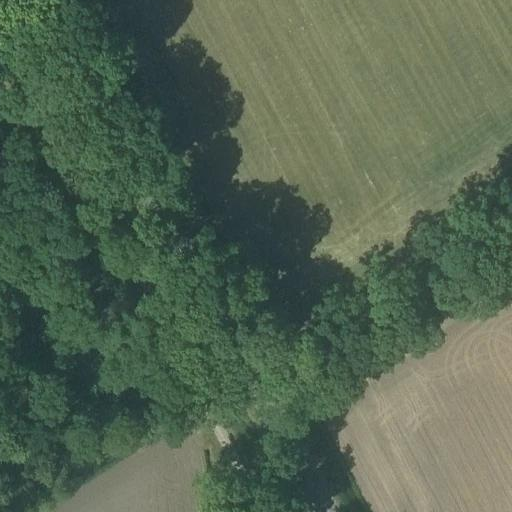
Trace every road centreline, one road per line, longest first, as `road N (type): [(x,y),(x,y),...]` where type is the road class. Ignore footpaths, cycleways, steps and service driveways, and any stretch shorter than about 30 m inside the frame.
road 1 (tertiary): [(259,393),(45,0)]
road 2 (tertiary): [(324,511),(259,393)]
